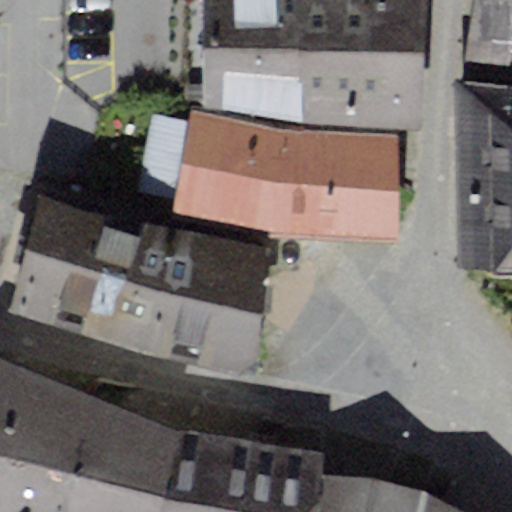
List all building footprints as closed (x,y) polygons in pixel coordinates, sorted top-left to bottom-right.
[(289,115),(293,0),(177,0),(178,99),(289,115)] [(419,45),(421,0),(293,0),(289,115),(414,123),(419,45)] [(511,0),(466,0),(464,16),(458,62),(511,64),(511,0)] [(456,145),(456,266),(486,264),(487,274),(511,273),(511,84),(457,81),(456,145)] [(275,123),(188,106),(168,212),(272,231),(393,236),(393,165),(393,131),(275,123)] [(266,244),(38,192),(6,311),(119,344),(253,371),(261,301),(266,244)] [(58,379),(0,353),(0,511),(469,511),(457,506),(423,489),(360,478),(321,472),(324,449),(259,440),(211,434),(170,428),(95,395),(58,379)]
